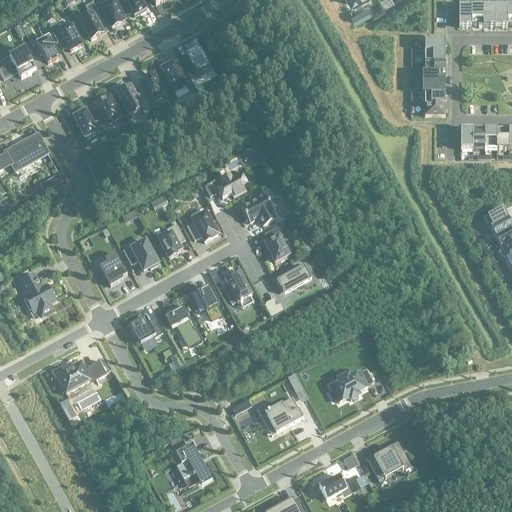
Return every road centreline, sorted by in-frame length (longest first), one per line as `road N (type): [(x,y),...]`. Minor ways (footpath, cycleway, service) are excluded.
road 1 (residential): [(511,376),(415,397),(248,489)]
road 2 (residential): [(36,102),(80,184),(58,235),(100,321)]
road 3 (residential): [(100,321),(137,392),(151,404),(202,409),(248,489)]
road 4 (residential): [(216,0),(36,102)]
road 5 (residential): [(511,38),(454,39),(455,119),(511,120)]
road 6 (residential): [(100,321),(240,243)]
